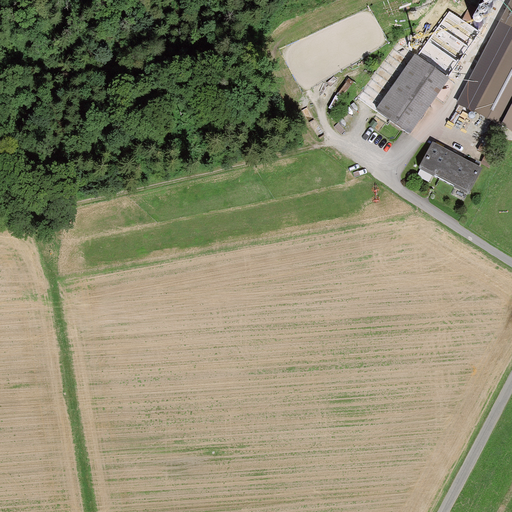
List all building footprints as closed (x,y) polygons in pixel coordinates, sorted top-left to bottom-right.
[(511,0),(510,0),(457,104),(511,131),(511,0)] [(462,22),(473,27),(482,10),(471,4),(462,22)] [(456,30),(452,37),(467,47),(472,40),(456,30)] [(437,54),(422,44),(374,114),(410,138),(469,51),(448,37),(437,54)] [(483,168),(432,144),(419,170),(470,194),(483,168)] [(493,159),(484,155),(479,164),(489,168),(493,159)]
